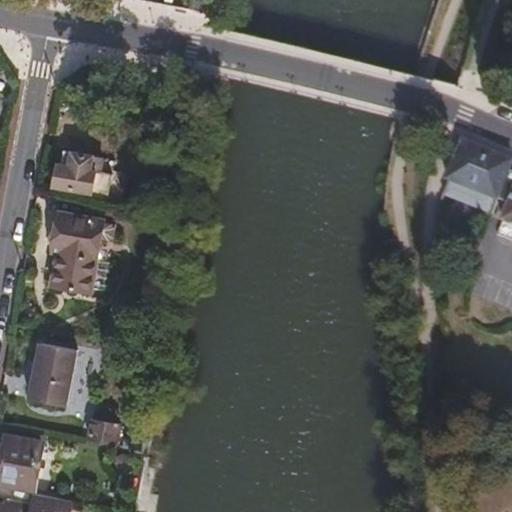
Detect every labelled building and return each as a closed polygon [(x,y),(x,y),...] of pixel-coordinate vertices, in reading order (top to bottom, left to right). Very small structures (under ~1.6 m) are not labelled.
[(172,0),(171,6),(209,13),(210,0),(172,0)] [(511,85),(511,55),(501,81),(511,85)] [(183,88),(148,83),(145,106),(179,112),(183,88)] [(497,216),(511,170),(511,159),(461,143),(444,199),(497,216)] [(73,165),(76,150),(66,148),(63,163),(73,165)] [(57,188),(109,197),(110,193),(124,195),(128,172),(114,169),(116,157),(76,150),(73,165),(63,163),(61,163),(57,188)] [(106,221),(63,213),(56,251),(62,252),(56,285),(93,291),(106,221)] [(28,403),(69,412),(82,351),(41,342),(28,403)] [(119,442),(121,426),(92,422),(89,438),(119,442)] [(0,482),(36,489),(45,442),(8,435),(0,482)] [(33,511),(35,504),(32,503),(9,499),(8,504),(3,503),(1,511),(33,511)]
